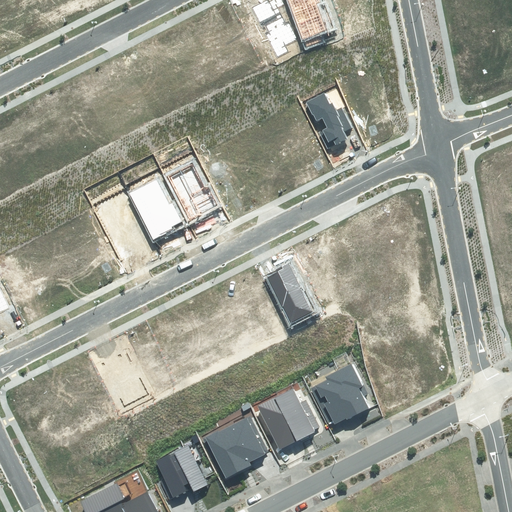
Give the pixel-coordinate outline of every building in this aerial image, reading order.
[(355,360),(327,374),(329,377),(312,386),(330,422),(336,419),(337,421),(349,415),(350,417),(373,406),(363,385),(366,384),(355,360)] [(297,386),(261,404),(283,446),(318,428),(297,386)] [(251,413),(204,436),(224,476),(228,474),(229,475),(255,462),(254,459),(270,451),(251,413)] [(191,443),(159,459),(168,477),(163,479),(172,498),(191,488),(189,483),(193,480),(198,490),(212,482),(191,443)] [(131,497),(121,481),(85,498),(92,511),(157,511),(163,509),(152,489),(131,497)]
